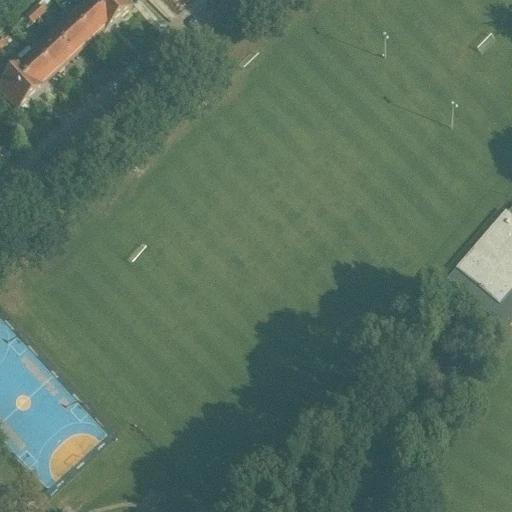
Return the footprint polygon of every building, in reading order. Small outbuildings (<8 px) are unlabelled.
[(93,0),(90,2),(113,27),(132,10),(123,0),(93,0)] [(72,19),(92,42),(105,31),(106,33),(113,27),(90,2),(72,19)] [(37,6),(31,12),(38,19),(44,14),(37,6)] [(32,25),(38,19),(31,12),(25,17),(32,25)] [(72,19),(53,36),(74,59),(92,42),(72,19)] [(55,76),(74,59),(53,36),(34,53),(55,76)] [(16,70),(38,94),(44,89),(42,87),(55,76),(34,53),(16,70)] [(0,91),(19,112),(38,94),(16,70),(0,84),(0,91)] [(504,335),(511,325),(511,208),(507,215),(505,213),(444,284),(504,335)] [(186,511),(164,497),(153,511),(186,511)]
